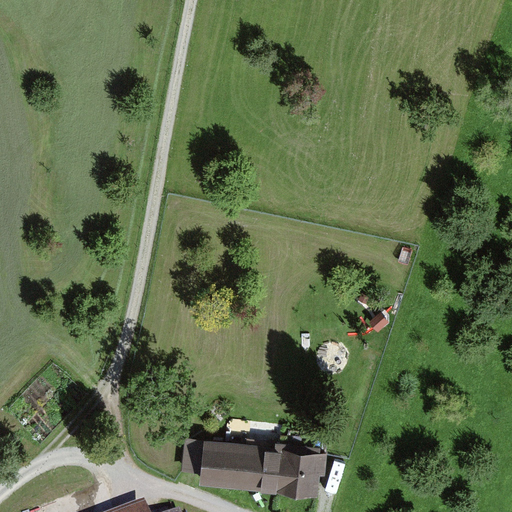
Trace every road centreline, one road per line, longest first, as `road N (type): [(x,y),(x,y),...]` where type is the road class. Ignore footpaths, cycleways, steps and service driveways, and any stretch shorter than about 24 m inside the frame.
road 1 (track): [(193,0),(133,321),(95,402),(42,463)]
road 2 (track): [(0,498),(33,468),(71,457),(227,511)]
